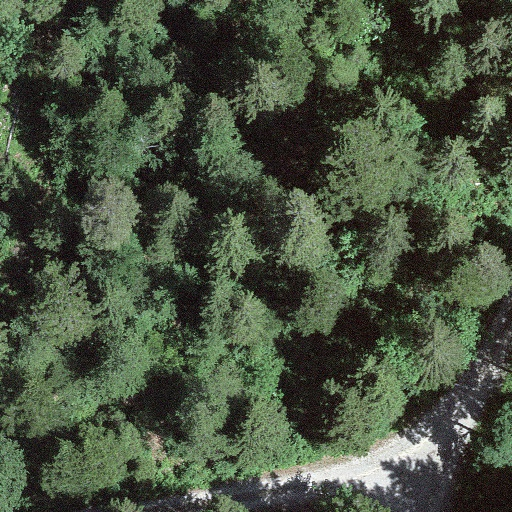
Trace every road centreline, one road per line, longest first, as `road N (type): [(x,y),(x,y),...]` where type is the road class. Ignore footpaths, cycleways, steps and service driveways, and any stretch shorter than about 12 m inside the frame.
road 1 (track): [(423,511),(434,484),(258,492),(158,511)]
road 2 (track): [(434,484),(511,314)]
